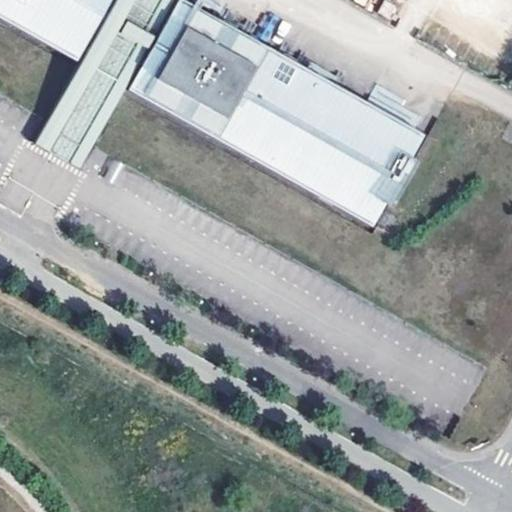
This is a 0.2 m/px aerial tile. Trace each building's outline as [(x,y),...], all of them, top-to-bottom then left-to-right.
[(112,0),(0,0),(0,18),(78,62),(112,0)] [(134,0),(114,0),(79,64),(47,121),(34,144),(49,151),(117,32),(131,40),(147,49),(154,36),(138,27),(124,19),(134,0)] [(426,136),(179,0),(173,0),(154,36),(147,49),(123,91),(125,92),(373,230),(426,136)] [(133,0),(124,19),(138,27),(154,36),(173,0),(133,0)] [(131,40),(117,32),(49,151),(51,152),(64,160),(79,168),(92,146),(123,91),(147,49),(131,40)]
